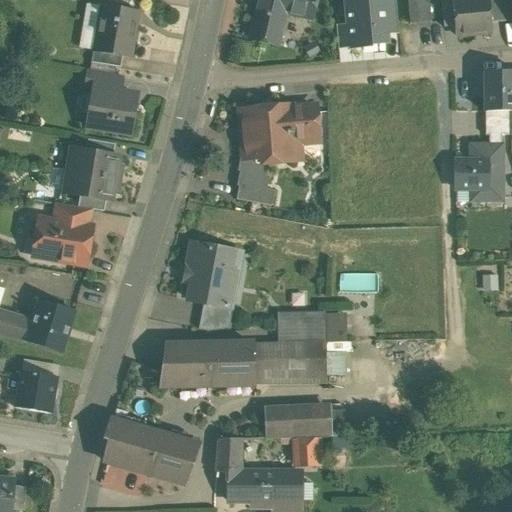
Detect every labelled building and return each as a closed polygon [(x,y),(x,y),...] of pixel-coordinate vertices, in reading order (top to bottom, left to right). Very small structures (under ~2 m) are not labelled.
[(257,0),(248,40),(275,46),(283,13),(309,19),(313,0),(257,0)] [(382,0),(344,0),(347,25),(349,49),(361,48),(361,46),(386,44),(386,36),(382,0)] [(394,0),(383,0),(382,0),(386,36),(398,35),(394,0)] [(428,0),(406,0),(409,24),(430,22),(428,0)] [(452,0),(456,37),(490,34),(489,24),(486,0),(452,0)] [(498,0),(486,0),(489,24),(501,23),(498,0)] [(498,0),(501,23),(511,21),(511,9),(511,0),(498,0)] [(139,12),(101,5),(100,7),(102,7),(94,50),(93,50),(93,52),(116,56),(131,58),(131,56),(130,56),(135,24),(136,25),(137,23),(136,23),(138,12),(139,12)] [(347,25),(335,26),(337,50),(349,49),(347,25)] [(116,56),(93,52),(91,63),(115,67),(116,56)] [(120,77),(88,71),(86,88),(118,93),(120,77)] [(511,72),(484,74),(485,113),(511,112),(511,111),(511,72)] [(118,93),(86,88),(86,89),(93,90),(87,128),(129,135),(133,108),(122,106),(122,104),(121,103),(120,101),(119,100),(117,99),(118,93)] [(259,109),(241,111),(244,135),(239,135),(240,147),(241,158),(241,160),(254,159),(255,163),(265,162),(264,158),(274,157),(275,164),(295,162),(293,136),(300,136),(302,135),(300,113),(291,114),(290,106),(280,107),(273,108),(273,105),(268,101),(262,101),(259,106),(259,109)] [(313,112),(300,113),(302,135),(300,136),(300,140),(316,139),(313,112)] [(511,136),(511,112),(485,113),(485,137),(488,137),(489,147),(501,147),(501,136),(511,136)] [(114,145),(87,141),(85,152),(112,157),(114,145)] [(489,147),(470,147),(471,162),(455,162),(455,191),(485,190),(485,202),(502,202),(501,147),(489,147)] [(85,152),(71,150),(67,172),(118,180),(120,168),(117,167),(118,158),(112,157),(85,152)] [(254,159),(241,160),(241,158),(240,158),(237,172),(239,173),(264,177),(265,176),(265,170),(265,162),(255,163),(254,159)] [(118,180),(67,172),(63,194),(79,197),(105,201),(111,202),(112,192),(116,193),(118,180)] [(264,177),(239,173),(236,186),(238,187),(238,186),(266,191),(266,190),(268,177),(265,176),(264,177)] [(266,191),(238,186),(238,187),(235,200),(271,207),(274,192),(266,190),(266,191)] [(105,201),(79,197),(77,208),(91,211),(103,213),(105,201)] [(77,208),(55,205),(52,221),(88,227),(91,211),(77,208)] [(88,227),(52,221),(52,223),(39,221),(35,241),(42,242),(40,258),(58,261),(58,262),(74,265),(74,264),(85,266),(91,228),(88,227)] [(230,251),(190,244),(188,256),(192,256),(190,269),(195,270),(189,301),(203,304),(231,309),(231,307),(235,283),(229,282),(231,271),(227,270),(230,251)] [(373,292),(374,274),(338,273),(337,292),(373,292)] [(39,301),(38,305),(32,304),(27,321),(0,312),(0,335),(61,354),(74,312),(39,301)] [(231,309),(203,304),(198,330),(208,332),(229,329),(233,308),(231,307),(231,309)] [(324,315),(277,316),(278,344),(307,343),(324,343),(324,315)] [(278,344),(268,344),(268,385),(308,385),(307,343),(278,344)] [(324,343),(307,343),(308,385),(325,385),(324,343)] [(252,344),(166,346),(161,385),(198,386),(253,385),(252,344)] [(268,344),(252,344),(253,385),(268,385),(268,344)] [(132,385),(142,385),(142,366),(133,366),(132,385)] [(56,379),(21,373),(15,408),(50,414),(56,379)] [(330,412),(264,415),(265,440),(331,437),(330,412)] [(197,446),(111,421),(105,439),(109,440),(104,462),(183,485),(197,446)] [(238,440),(218,441),(216,472),(237,472),(238,440)] [(320,441),(297,441),(297,473),(297,485),(321,484),(320,441)] [(237,472),(216,472),(213,501),(297,500),(297,485),(297,473),(237,472)] [(101,491),(143,492),(144,477),(127,477),(127,480),(101,480),(101,491)] [(13,481),(0,480),(0,511),(10,511),(11,511),(13,487),(13,481)] [(24,511),(27,488),(13,487),(11,511),(18,511),(24,511)]
